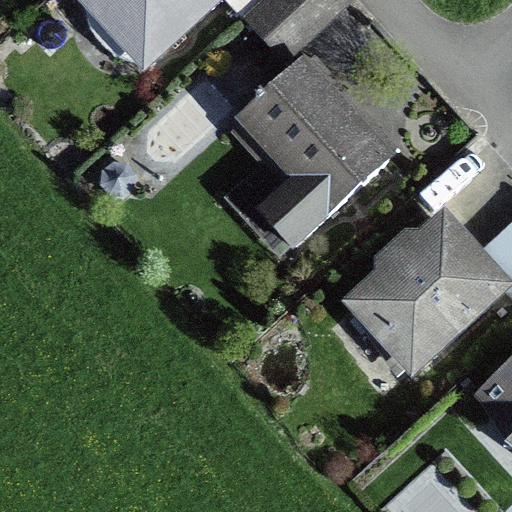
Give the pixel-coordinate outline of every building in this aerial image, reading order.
[(87,0),(83,4),(140,67),(213,0),(219,0),(241,24),(262,4),(258,0),(87,0)] [(343,9),(345,7),(338,0),(267,0),(262,4),(241,24),(269,55),(290,36),(301,48),(343,9)] [(325,221),(384,166),(296,70),(264,99),(260,95),(247,107),(251,112),(237,124),(325,221)] [(497,292),(485,279),(440,229),(416,251),(401,250),(383,267),(383,281),(351,310),(409,373),(497,292)] [(511,277),(500,265),(485,279),(497,292),(511,306),(511,305),(511,277)] [(511,372),(483,399),(493,410),(490,414),(502,427),(501,451),(511,451),(511,372)]
